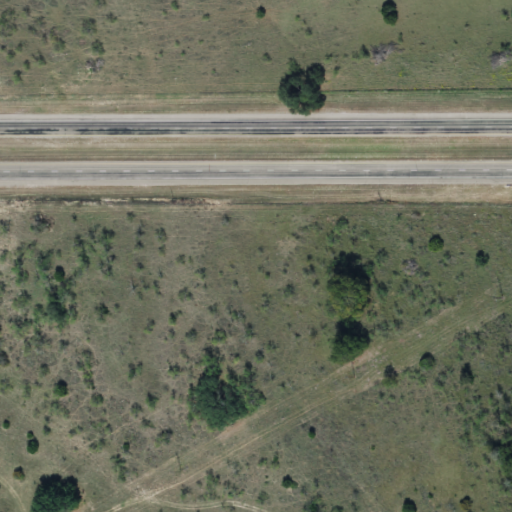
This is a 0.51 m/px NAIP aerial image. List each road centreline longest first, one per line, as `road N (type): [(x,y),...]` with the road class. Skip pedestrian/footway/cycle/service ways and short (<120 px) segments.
road 1 (trunk): [(0,176),(511,174)]
road 2 (trunk): [(511,132),(0,134)]
